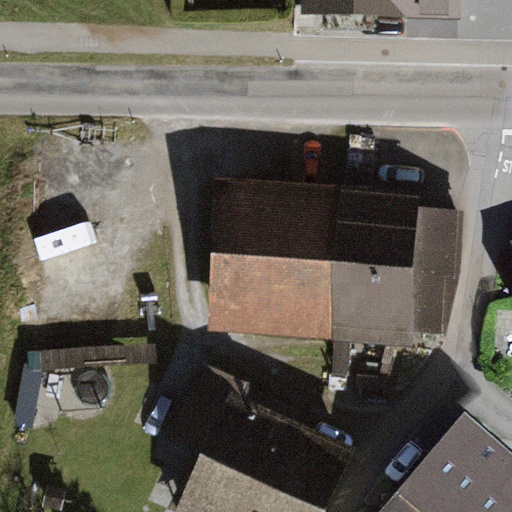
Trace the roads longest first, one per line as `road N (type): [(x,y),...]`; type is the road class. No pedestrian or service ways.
road 1 (tertiary): [(511,97),(0,90)]
road 2 (residential): [(446,367),(511,157)]
road 3 (residential): [(352,511),(446,367)]
